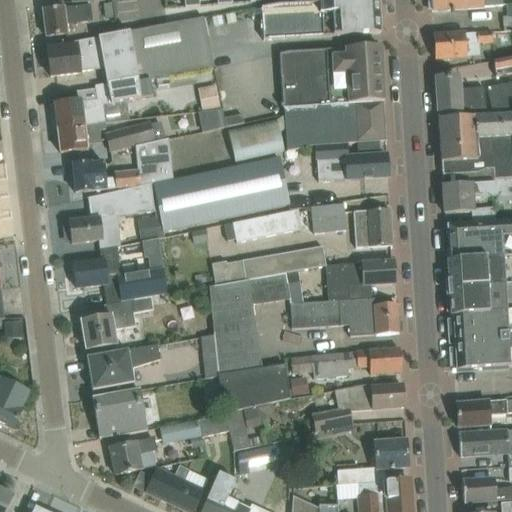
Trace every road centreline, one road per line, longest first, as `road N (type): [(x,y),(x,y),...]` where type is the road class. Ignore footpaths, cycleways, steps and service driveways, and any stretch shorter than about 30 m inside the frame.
road 1 (tertiary): [(437,511),(404,0)]
road 2 (residential): [(48,475),(58,450),(3,0)]
